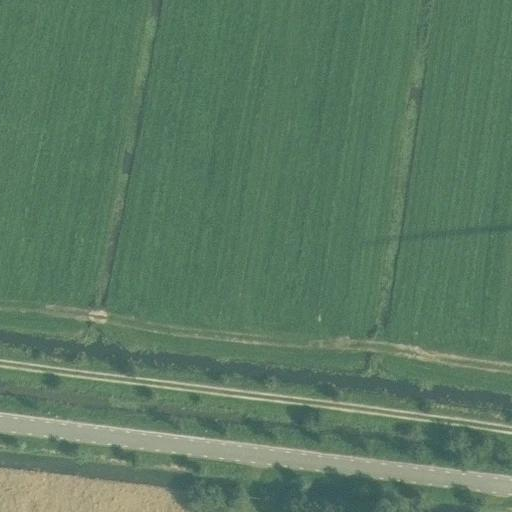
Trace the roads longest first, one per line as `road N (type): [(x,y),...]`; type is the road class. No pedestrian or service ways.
road 1 (track): [(0,362),(511,429)]
road 2 (tertiary): [(511,487),(0,422)]
